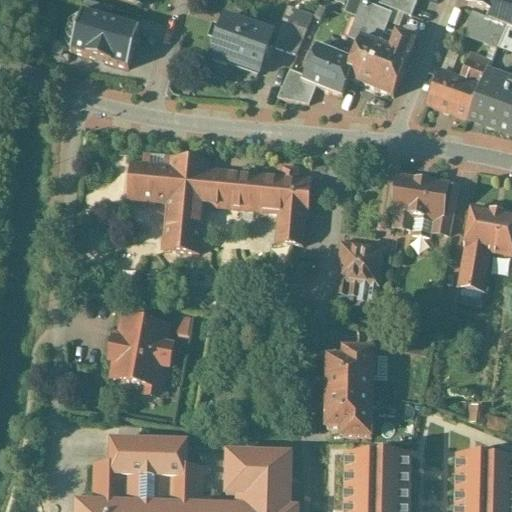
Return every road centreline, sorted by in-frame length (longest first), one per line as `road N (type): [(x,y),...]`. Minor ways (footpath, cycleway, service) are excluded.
road 1 (residential): [(313,461),(344,134)]
road 2 (residential): [(153,106),(344,134)]
road 3 (residential): [(0,56),(153,106)]
road 4 (residential): [(449,0),(393,141)]
road 5 (residential): [(393,141),(511,164)]
